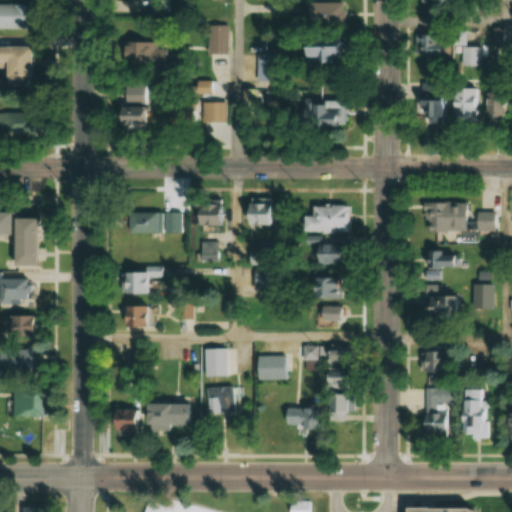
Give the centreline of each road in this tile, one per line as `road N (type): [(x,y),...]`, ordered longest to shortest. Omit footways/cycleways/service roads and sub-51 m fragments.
road 1 (residential): [(511,167),(0,166)]
road 2 (secondary): [(511,477),(0,476)]
road 3 (tertiary): [(387,477),(386,0)]
road 4 (residential): [(79,477),(79,0)]
